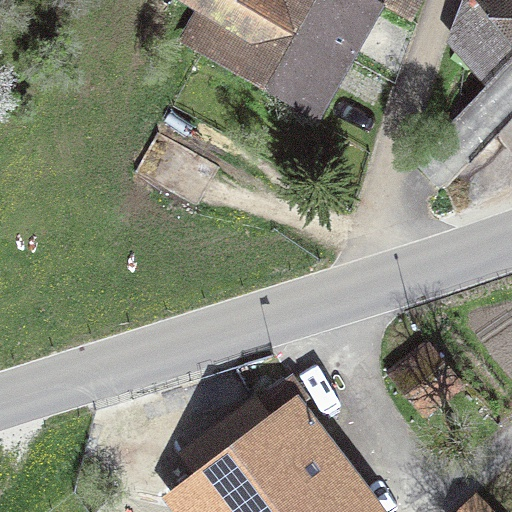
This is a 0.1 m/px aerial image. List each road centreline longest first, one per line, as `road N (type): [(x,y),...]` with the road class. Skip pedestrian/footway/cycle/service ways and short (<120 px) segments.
road 1 (secondary): [(511,237),(0,403)]
road 2 (unknown): [(361,288),(460,0)]
